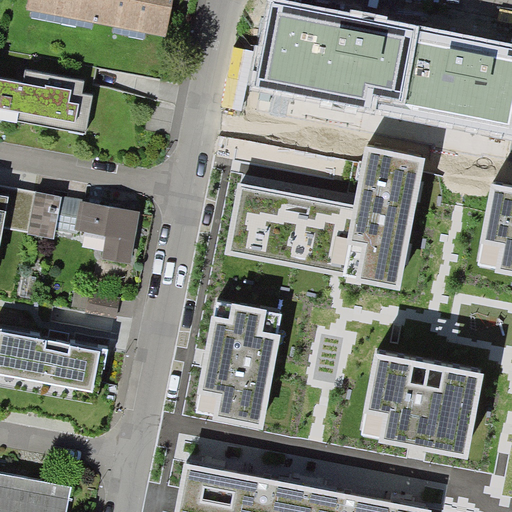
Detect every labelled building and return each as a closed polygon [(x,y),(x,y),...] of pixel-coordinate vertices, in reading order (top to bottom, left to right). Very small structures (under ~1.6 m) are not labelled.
[(173,0),(29,0),(28,6),(166,33),(173,0)] [(511,45),(287,0),(269,0),(252,87),(511,139),(511,45)] [(0,116),(89,133),(96,95),(85,93),(87,80),(29,69),(26,82),(0,76),(0,72),(2,64),(0,63),(0,116)] [(425,158),(366,147),(354,206),(342,275),(347,276),(346,280),(400,290),(425,158)] [(511,186),(493,183),(477,264),(496,268),(495,274),(511,277),(511,186)] [(38,191),(35,202),(8,197),(10,187),(0,185),(0,202),(3,204),(0,220),(0,225),(30,231),(29,233),(56,238),(64,196),(38,191)] [(342,275),(354,206),(239,185),(227,254),(342,275)] [(141,211),(84,200),(79,228),(110,234),(106,258),(131,262),(141,211)] [(117,314),(121,295),(91,290),(87,309),(117,314)] [(232,304),(217,302),(214,316),(211,316),(197,394),(201,395),(198,412),(214,415),(213,420),(263,429),(280,334),(278,334),(282,314),(267,311),(267,309),(232,303),(232,304)] [(105,391),(117,314),(87,309),(83,334),(42,328),(37,358),(63,363),(61,382),(105,391)] [(484,373),(377,353),(361,433),(380,437),(379,442),(467,459),(484,373)] [(429,511),(430,511),(186,464),(176,511),(429,511)] [(0,473),(0,511),(65,511),(70,488),(0,473)]
